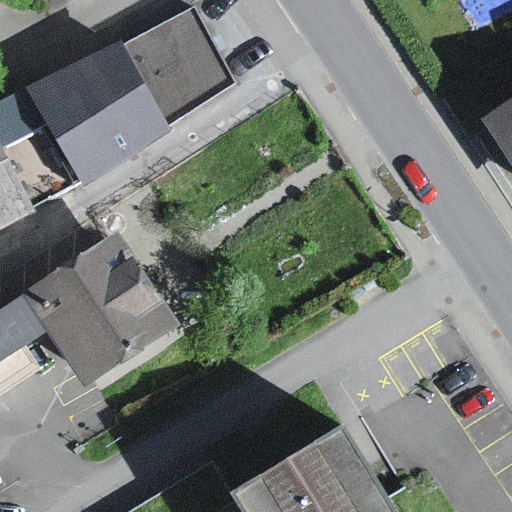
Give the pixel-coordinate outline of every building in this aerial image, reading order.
[(200,0),(190,0),(41,80),(92,168),(241,79),(200,0)] [(41,80),(0,100),(0,215),(92,168),(41,80)] [(511,112),(501,118),(511,132),(511,112)] [(187,325),(127,231),(33,291),(93,385),(187,325)] [(394,511),(341,426),(237,491),(250,511),(394,511)]
